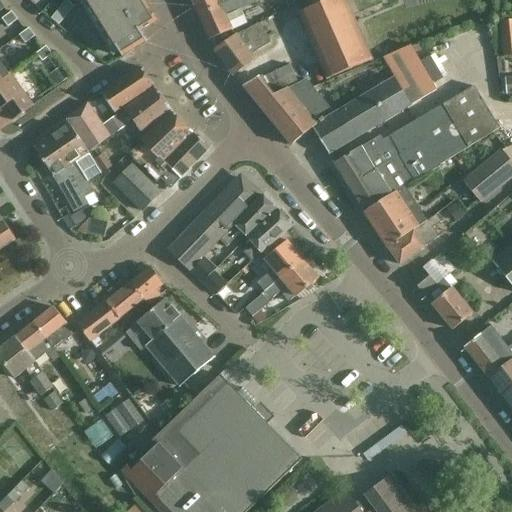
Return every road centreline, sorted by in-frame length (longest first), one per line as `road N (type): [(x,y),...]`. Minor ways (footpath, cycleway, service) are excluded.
road 1 (unclassified): [(511,441),(256,136)]
road 2 (residential): [(2,151),(103,83),(20,0)]
road 3 (residential): [(267,353),(144,241)]
road 4 (unclassified): [(256,136),(168,0)]
road 5 (unknown): [(391,296),(511,191)]
road 6 (unclassified): [(144,241),(256,136)]
road 7 (residential): [(70,269),(2,151)]
